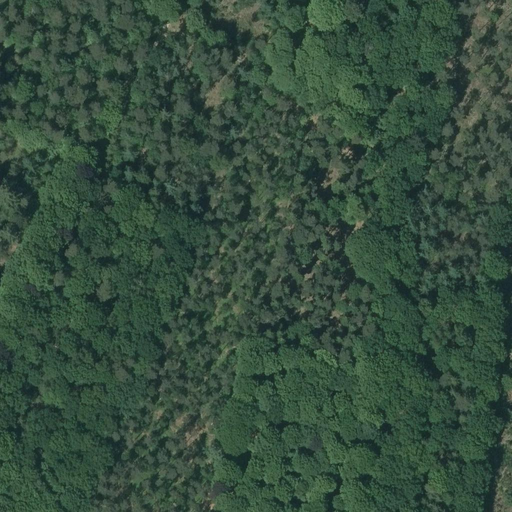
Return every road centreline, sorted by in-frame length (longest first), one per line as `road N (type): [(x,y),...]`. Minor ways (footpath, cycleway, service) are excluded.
road 1 (track): [(173,0),(0,357)]
road 2 (track): [(164,28),(262,74),(434,189),(511,204)]
